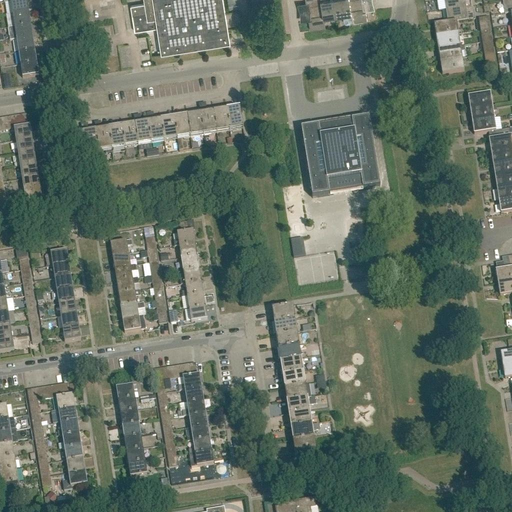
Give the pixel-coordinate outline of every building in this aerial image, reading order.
[(12,15),(29,13),(27,0),(10,3),(12,15)] [(143,0),(144,4),(130,6),(134,32),(157,28),(161,54),(229,44),(222,0),(143,0)] [(336,7),(334,0),(322,0),(321,0),(320,0),(305,0),(306,3),(309,3),(310,11),(336,7)] [(444,0),(446,11),(465,8),(464,0),(444,0)] [(511,14),(511,13),(511,0),(503,2),(505,15),(511,14)] [(336,7),(337,16),(342,15),(344,23),(345,24),(352,23),(352,24),(367,21),(365,11),(362,12),(361,3),(336,7)] [(323,18),(337,16),(336,7),(310,11),(311,20),(308,20),(310,30),(325,28),(323,18)] [(448,24),(456,23),(468,21),(473,20),(472,14),(467,15),(465,8),(446,11),(448,24)] [(9,29),(31,26),(29,13),(12,15),(14,22),(8,23),(9,29)] [(436,38),(458,35),(456,23),(448,24),(434,26),(436,38)] [(16,41),(33,38),(31,26),(9,29),(11,41),(16,41)] [(438,51),(460,47),(458,35),(436,38),(438,51)] [(482,44),(492,42),(491,36),(481,37),(482,44)] [(18,53),(35,51),(33,38),(16,41),(18,53)] [(440,63),(462,59),(461,53),(465,52),(464,47),(460,47),(438,51),(440,63)] [(20,66),(37,63),(35,51),(18,53),(20,66)] [(462,59),(440,63),(442,75),(464,72),(462,59)] [(37,63),(20,66),(23,79),(39,76),(37,63)] [(470,111),(491,107),(489,94),(468,98),(470,111)] [(472,123),(493,119),(492,112),(497,112),(496,107),(492,107),(491,107),(470,111),(472,123)] [(226,111),(229,132),(243,130),(239,109),(226,111)] [(216,135),(229,132),(226,111),(213,113),(216,135)] [(203,137),(216,135),(213,113),(200,115),(203,137)] [(203,137),(200,115),(187,118),(190,139),(203,137)] [(177,141),(190,139),(187,118),(174,120),(177,141)] [(363,192),(363,191),(375,189),(380,188),(378,178),(379,178),(378,172),(377,173),(375,159),(376,159),(375,148),(374,148),(371,135),(372,135),(372,129),(371,129),(369,119),(364,120),(352,122),(351,121),(319,126),(319,127),(307,129),(301,130),(303,140),(302,140),(303,146),(304,146),(306,159),(305,159),(307,170),(308,170),(310,183),(309,184),(310,189),(311,189),(312,199),(318,198),(330,196),(330,198),(363,192)] [(510,137),(509,129),(496,132),(493,119),(472,123),(474,135),(491,132),(492,140),(510,137)] [(164,143),(177,141),(174,120),(161,122),(164,143)] [(151,145),(164,143),(161,122),(148,124),(151,145)] [(138,147),(151,145),(148,124),(134,126),(138,147)] [(125,149),(138,147),(134,126),(121,128),(125,149)] [(17,143),(33,140),(31,127),(28,127),(22,128),(16,129),(15,129),(17,143)] [(111,152),(125,149),(121,128),(108,130),(111,152)] [(511,137),(511,128),(509,129),(510,137),(492,140),(489,141),(491,153),(511,149),(511,145),(511,137)] [(99,154),(111,152),(108,130),(95,132),(99,154)] [(85,156),(99,154),(95,132),(82,135),(85,156)] [(19,155),(35,153),(33,140),(17,143),(19,155)] [(493,165),(511,162),(511,149),(491,153),(493,165)] [(21,168),(37,165),(35,153),(19,155),(21,168)] [(495,178),(511,174),(511,162),(493,165),(495,178)] [(23,180),(39,178),(37,165),(21,168),(23,180)] [(497,190),(511,187),(511,174),(495,178),(497,190)] [(25,193),(41,191),(39,178),(23,180),(25,193)] [(499,202),(511,199),(511,187),(497,190),(499,202)] [(43,203),(41,191),(25,193),(27,206),(43,203)] [(511,199),(499,202),(501,214),(511,212),(511,199)] [(43,203),(27,206),(29,219),(45,216),(43,203)] [(173,242),(174,248),(179,248),(179,247),(195,244),(193,232),(177,234),(178,242),(173,242)] [(303,239),(291,241),(294,259),(306,257),(303,239)] [(112,258),(128,255),(127,248),(132,247),(131,242),(110,245),(112,258)] [(164,252),(174,251),(173,244),(163,245),(164,252)] [(181,260),(197,257),(195,244),(179,247),(179,248),(181,260)] [(53,268),(69,265),(67,252),(51,255),(53,268)] [(131,268),(130,267),(128,255),(112,258),(114,270),(131,268)] [(183,272),(199,270),(197,257),(181,260),(183,272)] [(511,269),(510,270),(508,262),(508,258),(502,259),(503,263),(496,264),(497,272),(496,272),(498,285),(511,282),(511,269)] [(55,280),(71,278),(69,265),(53,268),(55,280)] [(133,280),(131,273),(137,272),(136,267),(130,267),(131,268),(114,270),(116,283),(133,280)] [(180,286),(201,283),(199,270),(183,272),(184,280),(179,281),(180,286)] [(57,293),(73,290),(71,278),(55,280),(57,293)] [(135,293),(133,286),(138,285),(138,279),(133,280),(116,283),(118,296),(135,293)] [(511,295),(511,282),(498,285),(500,297),(511,295)] [(182,298),(203,295),(201,283),(180,286),(180,287),(185,286),(186,293),(182,294),(182,298)] [(59,305),(75,303),(73,290),(57,293),(59,305)] [(120,308),(137,306),(135,298),(140,297),(139,292),(135,293),(118,296),(120,308)] [(189,310),(205,308),(203,295),(182,298),(182,299),(187,298),(189,310)] [(0,314),(9,313),(7,301),(0,301),(0,314)] [(61,318),(77,315),(75,303),(59,305),(61,318)] [(122,321),(139,318),(137,306),(120,308),(122,321)] [(275,324),(296,321),(294,307),(273,311),(275,324)] [(205,308),(189,310),(191,324),(207,321),(205,308)] [(0,327),(11,326),(9,313),(0,314),(0,327)] [(171,325),(178,324),(176,313),(169,314),(171,325)] [(63,331),(79,328),(77,315),(61,318),(63,331)] [(139,318),(122,321),(124,334),(145,331),(143,318),(139,318)] [(277,337),(298,334),(296,321),(275,324),(277,337)] [(0,340),(13,339),(11,326),(0,327),(0,340)] [(79,328),(63,331),(65,343),(65,344),(81,341),(79,328)] [(279,350),(300,347),(298,334),(277,337),(279,350)] [(13,339),(0,340),(0,354),(15,352),(15,351),(13,339)] [(281,363),(302,360),(300,347),(279,350),(281,363)] [(503,367),(511,365),(511,348),(509,349),(509,353),(501,354),(503,367)] [(283,376),(304,373),(302,360),(281,363),(283,376)] [(511,365),(503,367),(505,379),(511,377),(511,365)] [(285,390),(306,386),(304,373),(283,376),(285,390)] [(185,391),(201,389),(199,376),(197,376),(191,377),(185,378),(182,378),(184,386),(179,387),(180,392),(184,391),(185,391)] [(317,385),(325,383),(324,376),(316,377),(317,385)] [(118,402),(135,399),(134,391),(137,391),(136,386),(133,386),(116,389),(118,402)] [(306,386),(285,390),(287,403),(308,399),(311,399),(309,386),(306,386)] [(187,404),(203,401),(201,389),(185,391),(187,404)] [(58,411),(75,409),(73,396),(71,396),(65,397),(59,398),(56,398),(58,411)] [(287,403),(289,416),(310,412),(309,407),(316,405),(315,398),(311,399),(308,399),(287,403)] [(120,415),(137,412),(135,399),(118,402),(120,415)] [(189,417),(205,414),(203,401),(187,404),(188,411),(183,412),(184,418),(189,417)] [(0,420),(8,420),(6,406),(0,407),(0,420)] [(60,424),(77,421),(75,409),(58,411),(60,424)] [(122,427),(139,425),(137,412),(120,415),(122,427)] [(310,412),(289,416),(291,429),(312,426),(312,425),(310,412)] [(191,429),(207,427),(205,414),(189,417),(191,429)] [(0,433),(10,432),(8,420),(0,420),(0,433)] [(58,437),(62,437),(79,434),(77,421),(60,424),(61,432),(58,433),(58,437)] [(293,442),(314,439),(313,432),(320,431),(319,424),(312,425),(312,426),(291,429),(293,442)] [(124,440),(141,437),(139,425),(122,427),(124,440)] [(193,442),(209,439),(207,427),(191,429),(192,437),(187,437),(188,443),(193,442)] [(0,446),(12,445),(10,432),(0,433),(0,446)] [(60,450),(64,449),(81,447),(79,434),(62,437),(63,445),(59,445),(60,450)] [(126,452),(143,450),(141,437),(124,440),(126,452)] [(195,455),(211,452),(209,439),(193,442),(194,449),(189,450),(190,455),(195,454),(195,455)] [(295,455),(316,452),(314,439),(293,442),(295,455)] [(0,459),(14,457),(12,445),(0,446),(0,459)] [(66,462),(83,459),(81,447),(64,449),(66,462)] [(128,465),(145,462),(143,450),(126,452),(128,465)] [(211,452),(195,455),(197,468),(214,465),(211,452)] [(297,469),(318,465),(316,452),(295,455),(297,468),(297,469)] [(0,472),(16,470),(14,457),(0,459),(0,472)] [(68,475),(85,472),(83,459),(66,462),(68,475)] [(145,462),(128,465),(130,478),(147,476),(145,462)] [(0,475),(2,485),(18,482),(16,470),(0,472),(0,475)] [(87,485),(85,472),(68,475),(69,482),(63,483),(65,492),(74,491),(73,487),(87,485)] [(18,482),(2,485),(4,498),(20,496),(18,482)] [(52,504),(57,499),(52,494),(47,499),(52,504)] [(276,511),(317,511),(317,507),(315,508),(313,499),(275,506),(276,511)]
